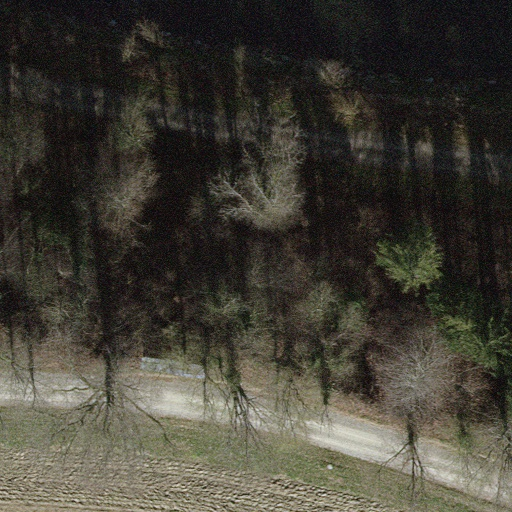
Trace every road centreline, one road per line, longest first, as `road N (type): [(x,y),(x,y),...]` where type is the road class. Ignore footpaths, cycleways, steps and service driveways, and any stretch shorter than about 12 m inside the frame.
road 1 (track): [(511,488),(260,409),(0,388)]
road 2 (track): [(0,79),(179,121),(424,159),(511,164)]
